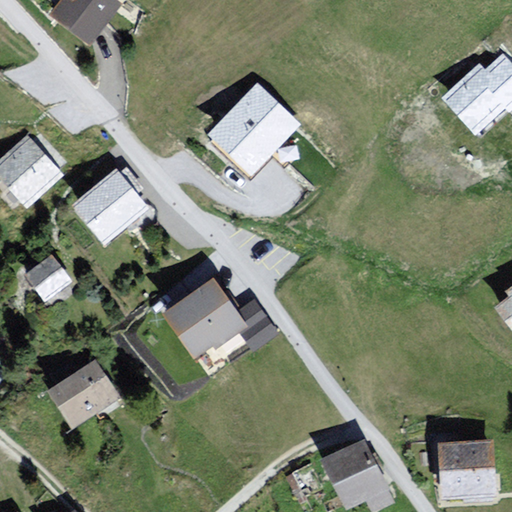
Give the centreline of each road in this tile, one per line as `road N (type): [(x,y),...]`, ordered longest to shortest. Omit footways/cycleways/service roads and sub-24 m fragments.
road 1 (residential): [(427,511),(242,268),(0,3)]
road 2 (track): [(224,511),(328,439),(364,427)]
